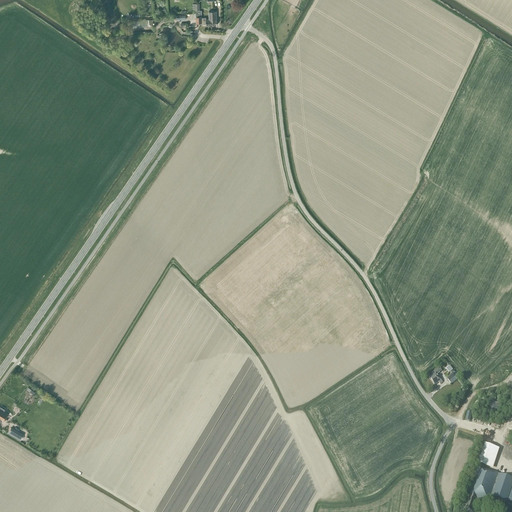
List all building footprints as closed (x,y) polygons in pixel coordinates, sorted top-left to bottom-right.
[(202,25),(206,25),(210,25),(210,19),(207,19),(205,19),(205,17),(201,18),(201,14),(202,14),(201,10),(199,10),(195,10),(196,14),(196,23),(202,23),(202,25)] [(207,19),(210,19),(210,25),(216,25),(216,19),(216,11),(208,11),(209,15),(207,15),(207,19)] [(440,384),(443,383),(437,375),(441,371),(439,367),(432,372),(434,375),(429,378),(434,386),(439,382),(440,384)] [(454,372),(446,378),(449,382),(454,377),(457,380),(459,378),(454,372)] [(5,406),(4,408),(16,415),(18,411),(6,403),(5,406)] [(0,418),(2,420),(4,421),(8,414),(3,411),(4,409),(3,409),(4,408),(5,406),(4,405),(2,408),(1,407),(0,408),(0,418)] [(8,433),(21,440),(25,433),(12,426),(8,433)] [(478,464),(487,468),(494,448),(485,445),(478,464)] [(506,502),(511,483),(511,478),(478,467),(468,497),(469,497),(465,509),(472,511),(475,502),(482,504),(482,503),(484,503),(484,501),(489,502),(490,497),(506,502)]
